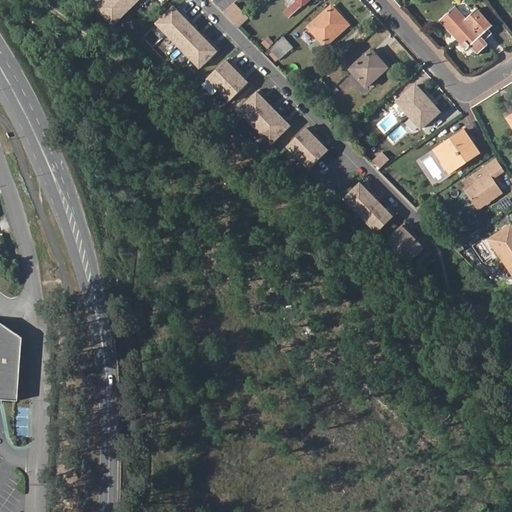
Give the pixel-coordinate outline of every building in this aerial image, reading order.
[(103,0),(96,8),(113,26),(139,0),(103,0)] [(296,0),(289,6),(295,12),(308,0),(296,0)] [(245,14),(235,3),(224,13),(235,24),(245,14)] [(173,5),(155,23),(198,68),(217,50),(173,5)] [(325,46),(349,25),(331,7),(308,28),(325,46)] [(440,20),(455,37),(457,35),(469,49),(471,47),(478,55),(489,46),(484,41),(493,33),(480,20),(471,27),(454,8),(440,20)] [(245,14),(235,24),(238,27),(248,18),(245,14)] [(267,36),(260,43),(267,49),(273,42),(267,36)] [(275,46),(286,57),(296,48),(285,37),(275,46)] [(367,86),(387,67),(372,51),(351,69),(353,71),(367,86)] [(248,82),(226,60),(207,79),(230,101),(248,82)] [(322,98),(333,89),(323,78),(312,88),(322,98)] [(415,84),(397,101),(409,114),(427,97),(415,84)] [(430,95),(424,88),(421,90),(427,97),(430,95)] [(257,91),(237,110),(270,144),(290,125),(257,91)] [(433,104),(436,101),(430,95),(427,97),(433,104)] [(409,114),(421,127),(439,111),(427,97),(409,114)] [(328,149),(306,127),(287,146),(310,168),(328,149)] [(350,134),(357,142),(364,135),(357,128),(350,134)] [(438,146),(453,168),(478,152),(472,143),(469,145),(466,140),(469,138),(463,130),(438,146)] [(449,171),(453,168),(438,146),(434,149),(449,171)] [(371,160),(380,169),(389,159),(380,151),(371,160)] [(492,178),(503,170),(495,159),(473,174),(478,181),(465,190),(478,207),(501,192),(492,178)] [(362,178),(342,197),(375,231),(395,212),(362,178)] [(501,210),(511,204),(508,197),(497,203),(501,210)] [(426,243),(404,221),(385,240),(408,262),(426,243)] [(511,228),(510,225),(488,239),(511,273),(511,228)] [(0,397),(21,399),(25,336),(2,320),(0,319),(0,397)]
